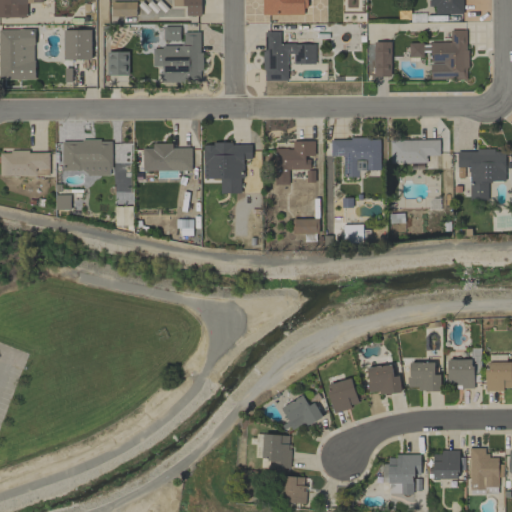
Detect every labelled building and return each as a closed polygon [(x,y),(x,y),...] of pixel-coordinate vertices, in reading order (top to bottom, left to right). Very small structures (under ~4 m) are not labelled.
[(0,0),(0,16),(26,16),(26,2),(42,2),(42,0),(0,0)] [(171,0),(171,6),(186,6),(186,15),(200,16),(200,0),(171,0)] [(306,15),(305,0),(260,0),(260,14),(306,15)] [(341,21),(341,0),(326,0),(326,21),(341,21)] [(428,0),(428,6),(434,6),(435,14),(464,14),(463,0),(428,0)] [(136,1),(111,1),(111,16),(135,16),(136,1)] [(179,26),(163,26),(163,40),(179,40),(179,26)] [(0,79),(34,79),(34,29),(0,29),(0,79)] [(90,30),(63,30),(63,59),(91,59),(90,30)] [(430,79),(467,79),(466,30),(449,30),(449,41),(430,42),(430,79)] [(152,66),(162,66),(162,71),(185,71),(185,81),(201,81),(201,32),(183,31),(183,46),(152,46),(152,66)] [(286,80),(286,54),(292,54),(292,64),(315,64),(315,43),(280,43),(279,31),(263,32),(263,80),(286,80)] [(390,76),(390,42),(373,41),(373,76),(390,76)] [(422,42),(408,43),(408,57),(422,57),(422,42)] [(127,75),(128,51),(107,51),(106,74),(127,75)] [(379,170),(379,138),(330,138),(330,155),(342,155),(342,176),(359,176),(359,166),(356,166),(356,160),(365,160),(365,170),(379,170)] [(110,139),(60,141),(61,173),(111,172),(110,139)] [(426,162),(426,155),(439,155),(439,139),(389,140),(390,163),(426,162)] [(309,169),(310,156),(314,157),(314,141),(292,140),(292,148),(275,148),(274,184),(288,184),(288,169),(309,169)] [(172,143),(152,143),(152,147),(141,147),(142,171),(191,170),(191,147),(172,148),(172,143)] [(220,192),(241,192),(241,159),(251,159),(251,143),(202,144),(203,178),(220,178),(220,192)] [(505,181),(504,149),(456,151),(456,167),(468,167),(469,200),(488,200),(487,181),(505,181)] [(0,161),(0,176),(49,175),(49,151),(0,151),(0,161)] [(111,191),(128,192),(129,167),(112,166),(111,191)] [(292,218),(292,233),(317,234),(318,218),(292,218)] [(472,359),(446,359),(447,387),(473,387),(472,359)] [(510,361),(484,362),(485,390),(511,390),(510,361)] [(433,362),(408,362),(408,387),(416,387),(416,391),(440,390),(439,374),(433,374),(433,362)] [(398,375),(392,376),(391,364),(365,368),(369,392),(378,391),(378,395),(401,392),(398,375)] [(333,412),(358,404),(350,378),(325,385),(333,412)] [(280,406),(292,430),(321,417),(314,402),(307,405),(303,396),(280,406)] [(261,458),(268,458),(268,467),(289,468),(290,443),(285,443),(286,434),(262,434),(261,458)] [(486,448),(468,448),(469,488),(498,488),(497,457),(486,457),(486,448)] [(432,454),(432,479),(458,478),(457,449),(440,450),(440,454),(432,454)] [(419,455),(387,455),(388,493),(412,493),(412,488),(420,488),(419,455)] [(280,502),(305,503),(306,477),(281,476),(280,502)]
